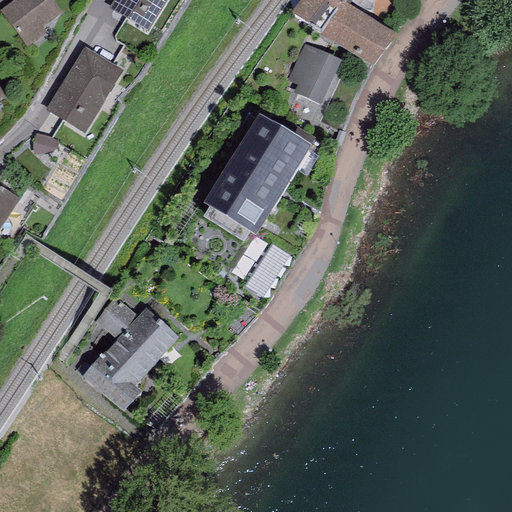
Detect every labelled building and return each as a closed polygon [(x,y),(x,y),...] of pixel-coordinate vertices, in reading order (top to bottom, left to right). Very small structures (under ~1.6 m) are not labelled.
[(52,0),(12,0),(0,9),(0,10),(22,40),(26,47),(46,33),(42,26),(61,12),(52,0)] [(167,0),(113,0),(107,11),(146,35),(167,0)] [(303,0),(291,15),(322,34),(319,38),(372,69),(397,39),(347,7),(352,0),(303,0)] [(293,96),(320,108),(341,64),(305,46),(287,82),(297,87),(293,96)] [(123,75),(83,51),(45,113),(85,137),(123,75)] [(259,119),(203,208),(256,241),(311,153),(259,119)] [(0,227),(19,199),(0,186),(0,227)] [(138,320),(115,300),(94,324),(117,344),(116,345),(149,374),(178,341),(144,313),(138,320)] [(116,345),(83,379),(124,416),(142,397),(134,391),(149,374),(116,345)]
